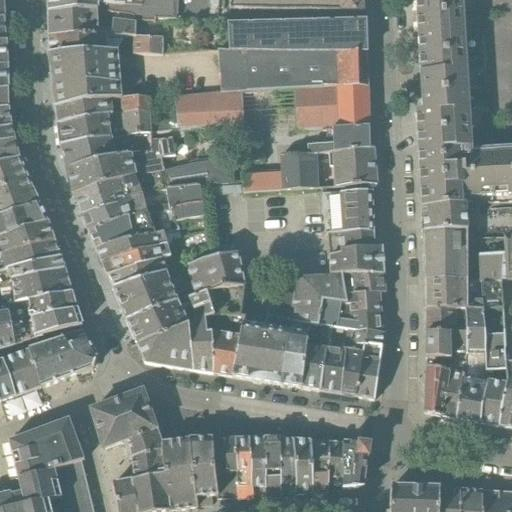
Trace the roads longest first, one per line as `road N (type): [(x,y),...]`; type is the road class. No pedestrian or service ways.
road 1 (residential): [(391,433),(400,348),(385,0)]
road 2 (residential): [(28,0),(29,92),(44,163),(130,375)]
road 3 (residential): [(130,375),(184,399),(391,433)]
road 4 (residential): [(108,511),(77,397),(130,375)]
road 5 (residential): [(511,455),(391,433)]
